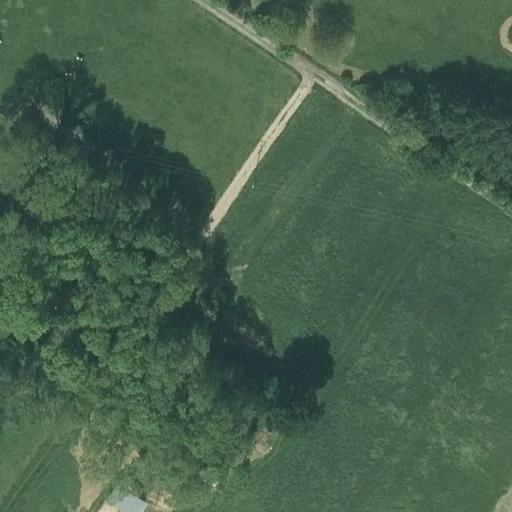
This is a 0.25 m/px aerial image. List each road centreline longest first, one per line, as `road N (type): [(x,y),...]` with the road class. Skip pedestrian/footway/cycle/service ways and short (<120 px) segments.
road 1 (track): [(0,511),(178,262),(325,80)]
road 2 (track): [(209,0),(511,209)]
